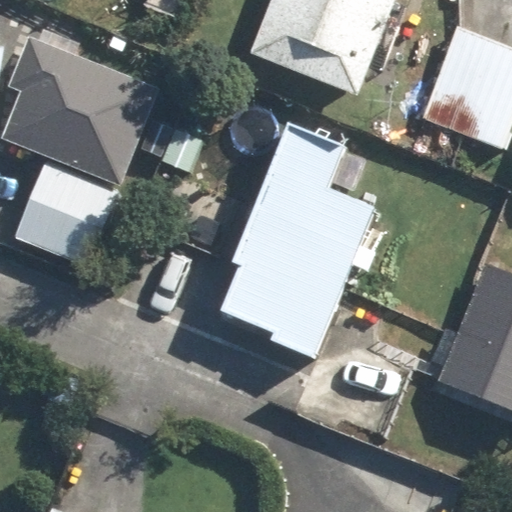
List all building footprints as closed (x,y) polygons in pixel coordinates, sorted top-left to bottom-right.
[(275,0),(253,56),(363,101),(403,0),(275,0)] [(511,38),(468,21),(433,114),(511,144),(511,38)] [(0,115),(8,49),(0,48),(0,115)] [(263,70),(241,60),(235,78),(256,86),(263,70)] [(99,163),(134,177),(153,131),(118,118),(99,163)] [(277,345),(318,362),(381,211),(334,191),(350,151),(295,129),(237,269),(246,272),(227,318),(279,339),(277,345)] [(19,240),(91,268),(121,193),(49,165),(19,240)] [(170,235),(228,259),(247,213),(190,189),(170,235)] [(511,269),(497,264),(474,330),(457,323),(443,361),(460,367),(455,381),(511,402),(511,269)]
